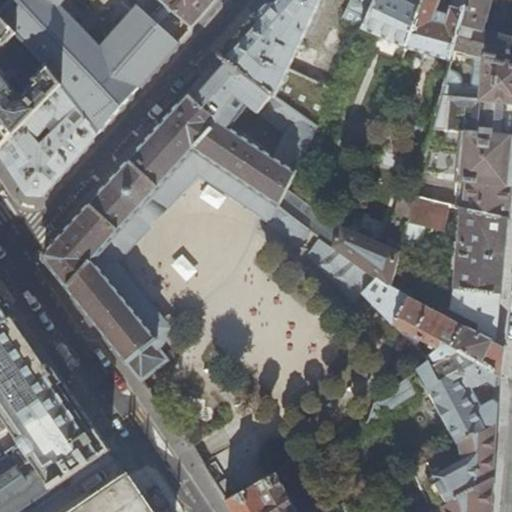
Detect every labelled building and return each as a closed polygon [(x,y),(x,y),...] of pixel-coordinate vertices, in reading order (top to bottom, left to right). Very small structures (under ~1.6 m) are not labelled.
[(15,0),(2,17),(21,36),(46,63),(50,67),(63,85),(98,135),(113,118),(178,44),(140,8),(104,50),(61,5),(64,0),(15,0)] [(217,0),(161,0),(192,26),(189,29),(190,30),(217,0)] [(270,0),(219,58),(317,127),(333,92),(288,71),(321,0),(270,0)] [(351,0),(342,21),(362,30),(362,29),(376,0),(351,0)] [(376,0),(362,29),(405,49),(423,0),(376,0)] [(423,0),(405,49),(450,61),(467,0),(423,0)] [(489,0),(467,0),(450,61),(432,130),(427,148),(422,166),(457,173),(450,197),(452,206),(461,208),(508,218),(510,193),(511,173),(511,37),(482,29),(489,0)] [(8,50),(21,36),(2,17),(0,18),(0,149),(63,85),(50,67),(34,83),(36,85),(28,94),(21,96),(12,83),(19,78),(14,71),(8,75),(0,63),(1,55),(7,48),(8,50)] [(275,226),(274,228),(294,241),(295,240),(301,243),(310,229),(304,225),(280,207),(317,127),(219,58),(218,57),(189,93),(167,117),(112,179),(44,256),(43,260),(68,291),(140,382),(168,360),(155,343),(159,340),(96,260),(196,152),(278,208),(270,222),(275,226)] [(346,64),(341,62),(333,79),(338,82),(346,64)] [(0,155),(9,169),(27,196),(43,197),(95,138),(98,135),(63,85),(0,149),(0,155)] [(427,148),(432,130),(419,126),(414,144),(427,148)] [(340,228),(333,246),(379,280),(390,288),(391,287),(401,245),(407,222),(413,197),(396,193),(391,195),(393,213),(381,243),(340,227),(340,228)] [(447,205),(413,197),(407,222),(425,226),(444,230),(447,205)] [(458,350),(500,377),(503,347),(495,343),(499,303),(504,251),(508,218),(461,208),(454,290),(450,309),(478,324),(478,333),(391,287),(390,288),(379,280),(364,295),(414,346),(420,340),(437,349),(425,357),(429,362),(434,366),(458,350)] [(317,235),(333,246),(340,228),(315,211),(304,225),(310,229),(317,235)] [(420,244),(425,226),(407,222),(401,245),(412,248),(416,248),(418,246),(420,244)] [(379,280),(333,246),(317,235),(304,253),(357,302),(364,295),(379,280)] [(0,511),(20,511),(111,451),(82,409),(81,408),(25,324),(0,288),(0,418),(17,445),(2,455),(4,457),(0,459),(0,511)] [(457,443),(496,424),(498,404),(498,399),(495,399),(475,411),(464,392),(480,384),(482,383),(484,382),(486,382),(488,383),(490,383),(492,385),(494,387),(495,389),(495,391),(499,392),(500,377),(458,350),(434,366),(429,362),(418,370),(457,443)] [(408,378),(376,404),(382,413),(383,414),(418,395),(408,378)] [(374,404),(368,421),(382,413),(376,404),(375,402),(374,404)] [(490,511),(491,510),(493,469),(496,424),(457,443),(411,467),(431,504),(433,511),(490,511)] [(292,464),(285,468),(289,475),(296,471),(292,464)] [(280,470),(226,501),(231,511),(320,511),(315,503),(300,511),(298,511),(280,479),(283,477),(280,470)] [(152,511),(150,509),(128,476),(116,484),(110,477),(59,511),(152,511)] [(377,486),(368,491),(372,498),(381,493),(377,486)] [(328,511),(351,511),(347,503),(328,511)]
